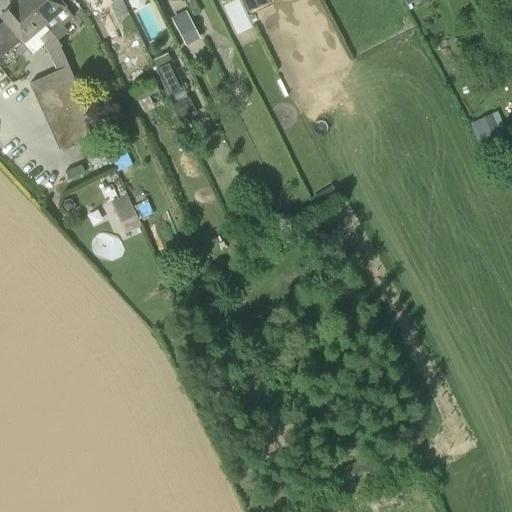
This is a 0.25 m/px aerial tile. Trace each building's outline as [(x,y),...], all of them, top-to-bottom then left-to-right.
[(48,50),(58,71),(68,67),(59,48),(61,46),(57,41),(44,26),(22,0),(19,0),(1,17),(23,43),(25,42),(30,48),(39,40),(48,50)] [(58,0),(22,0),(44,26),(57,41),(67,32),(62,27),(73,17),(58,0)] [(139,38),(121,0),(113,0),(108,2),(124,36),(125,35),(129,43),(139,38)] [(193,0),(185,0),(194,18),(201,14),(193,0)] [(185,11),(171,19),(185,47),(200,39),(185,11)] [(120,39),(117,32),(107,37),(110,44),(120,39)] [(295,37),(271,46),(279,67),(303,58),(295,37)] [(181,80),(172,62),(168,64),(164,56),(150,63),(164,89),(181,80)] [(68,67),(58,71),(29,84),(59,150),(98,132),(68,67)] [(152,79),(130,91),(136,103),(158,91),(152,79)] [(186,92),(172,100),(182,119),(196,112),(186,92)] [(496,110),(469,123),(478,144),(506,132),(496,110)] [(87,148),(99,142),(95,133),(83,139),(87,148)] [(105,143),(109,153),(121,148),(116,137),(105,143)] [(132,166),(125,151),(111,158),(118,172),(132,166)] [(104,153),(92,158),(97,168),(108,163),(104,153)] [(329,205),(321,193),(311,199),(319,212),(329,205)] [(109,202),(113,210),(124,234),(141,226),(132,207),(126,194),(109,202)] [(153,214),(146,200),(132,206),(139,221),(153,214)] [(292,228),(286,218),(273,226),(279,236),(292,228)] [(365,457),(344,467),(350,479),(371,469),(365,457)]
